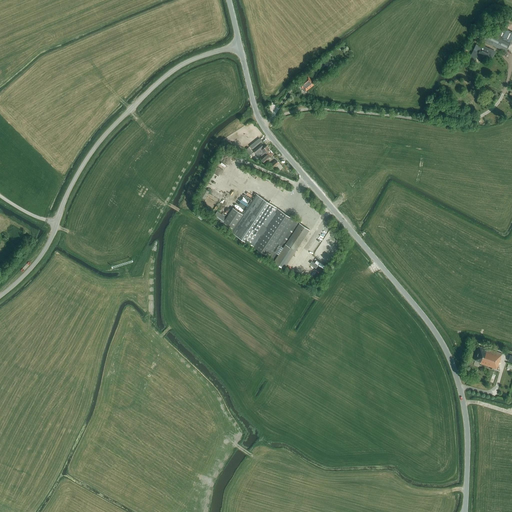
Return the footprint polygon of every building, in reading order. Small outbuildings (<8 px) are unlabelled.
[(483,40),(497,47),(506,52),(511,43),(510,43),(511,39),(511,32),(500,26),(495,35),(488,31),(483,40)] [(482,45),(481,47),(476,44),(473,51),(470,56),(475,59),(476,56),(490,62),(495,51),(482,45)] [(325,65),(330,61),(332,59),(329,55),(322,61),(325,65)] [(308,76),(307,78),(303,80),(299,84),(302,88),(304,87),(306,91),(313,86),(314,84),(308,76)] [(259,138),(249,146),(252,149),(262,141),(259,138)] [(260,154),(263,157),(271,150),(267,145),(264,148),(263,147),(261,144),(253,151),(258,156),(260,154)] [(255,155),(249,147),(245,150),(252,158),(255,155)] [(274,154),(271,150),(263,157),(260,159),(263,163),(274,154)] [(205,199),(210,191),(204,188),(200,196),(205,199)] [(293,218),(269,202),(244,239),(271,258),(285,267),(310,229),(300,223),(296,220),(293,218)] [(232,231),(244,214),(233,207),(227,217),(217,211),(212,218),(221,225),(222,224),(232,231)] [(480,362),(480,363),(496,369),(502,354),(487,348),(487,349),(480,347),(475,360),(480,362)] [(489,384),(495,386),(499,371),(493,370),(489,384)]
